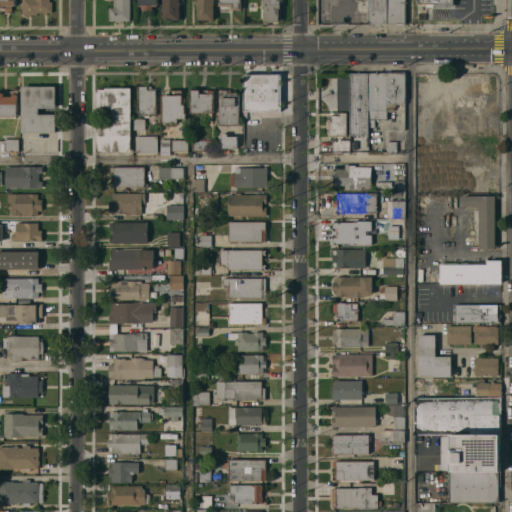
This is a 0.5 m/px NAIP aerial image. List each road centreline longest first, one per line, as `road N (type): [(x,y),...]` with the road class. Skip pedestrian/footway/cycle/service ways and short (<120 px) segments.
road 1 (residential): [(77,0),(76,511)]
road 2 (tertiary): [(0,52),(511,51)]
road 3 (residential): [(304,51),(298,511)]
